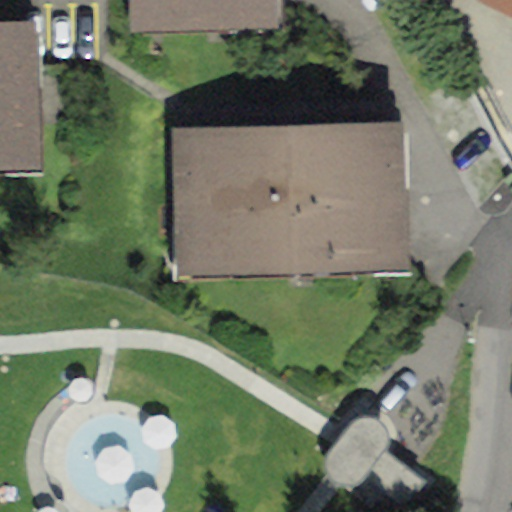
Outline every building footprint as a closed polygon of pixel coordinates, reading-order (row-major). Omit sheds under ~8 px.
[(289,29),(288,0),(144,0),(146,34),(289,29)] [(511,0),(487,0),(511,11),(511,0)] [(0,182),(37,179),(25,42),(0,44),(0,182)] [(174,283),(385,276),(380,124),(169,131),(174,283)] [(84,398),(72,379),(37,412),(22,454),(28,487),(42,511),(63,511),(65,511),(45,474),(47,447),(59,417),(84,398)] [(377,443),(335,500),(350,511),(416,511),(436,486),(377,443)]
